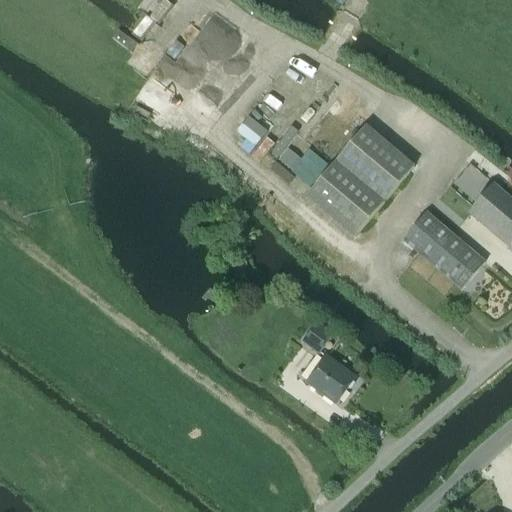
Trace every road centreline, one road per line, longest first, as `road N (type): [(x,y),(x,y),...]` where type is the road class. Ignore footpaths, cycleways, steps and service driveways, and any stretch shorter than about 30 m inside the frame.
road 1 (track): [(320,511),(302,461),(285,443),(1,230)]
road 2 (unclassified): [(511,349),(333,511)]
